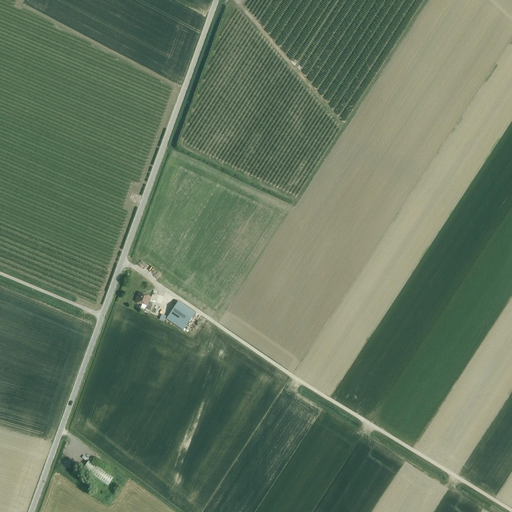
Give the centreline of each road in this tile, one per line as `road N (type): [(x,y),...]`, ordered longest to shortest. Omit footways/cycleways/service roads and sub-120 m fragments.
road 1 (tertiary): [(102,314),(216,0)]
road 2 (tertiary): [(30,511),(102,314)]
